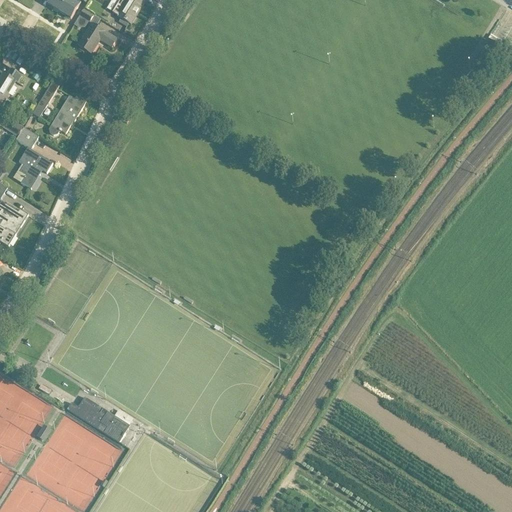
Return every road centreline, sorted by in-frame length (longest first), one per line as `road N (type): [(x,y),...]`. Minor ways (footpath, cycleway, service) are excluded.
road 1 (residential): [(116,93),(30,282),(0,322)]
road 2 (residential): [(116,93),(2,25)]
